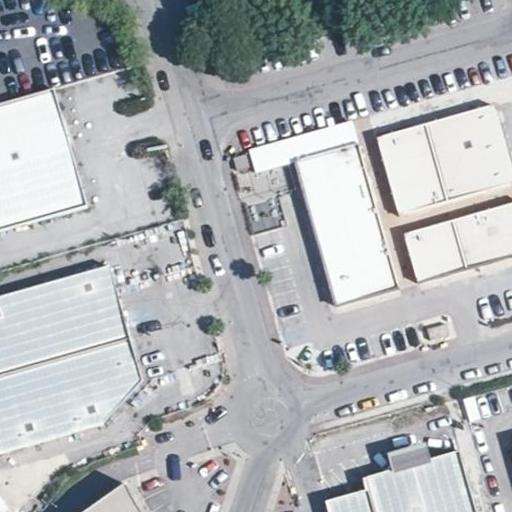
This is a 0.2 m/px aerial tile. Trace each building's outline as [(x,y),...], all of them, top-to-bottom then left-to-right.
[(0,233),(79,211),(48,93),(0,106),(0,233)] [(511,177),(491,104),(426,123),(447,199),(511,179),(511,177)] [(395,213),(447,199),(426,123),(374,139),(395,213)] [(355,145),(293,161),(335,306),(396,289),(355,145)] [(242,187),(257,184),(250,155),(236,159),(242,187)] [(511,254),(511,202),(453,220),(467,267),(511,254)] [(402,234),(415,282),(467,267),(453,220),(402,234)] [(103,272),(0,300),(0,455),(94,430),(135,388),(103,272)] [(427,328),(430,339),(450,333),(447,323),(427,328)] [(329,511),(477,511),(460,452),(364,480),(367,492),(327,504),(329,511)] [(144,511),(136,498),(130,484),(88,511),(144,511)]
